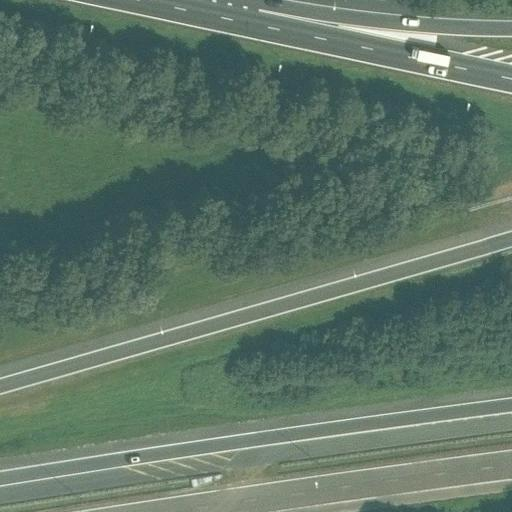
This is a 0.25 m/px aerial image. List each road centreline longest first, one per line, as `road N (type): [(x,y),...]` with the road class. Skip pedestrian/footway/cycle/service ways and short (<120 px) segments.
road 1 (motorway): [(511,234),(0,386)]
road 2 (motorway): [(511,407),(0,480)]
road 3 (motorway): [(511,79),(257,25)]
road 4 (motorway): [(511,25),(257,25)]
road 5 (motorway): [(257,25),(134,0)]
